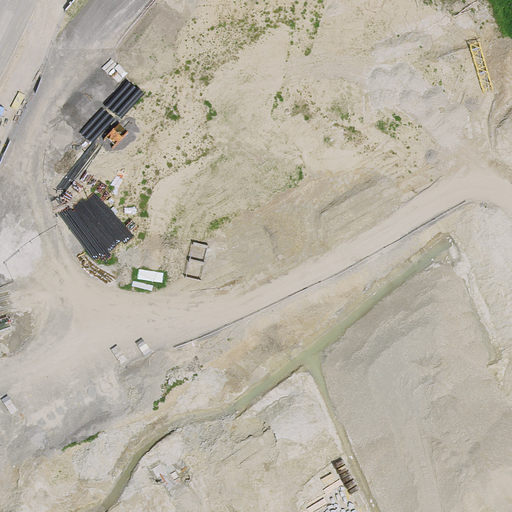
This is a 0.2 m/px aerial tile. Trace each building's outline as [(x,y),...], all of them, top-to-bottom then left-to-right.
[(262,0),(236,10),(187,28),(213,102),(265,79),(296,66),(311,59),(342,49),(362,42),(375,37),(396,30),(448,12),(445,5),(443,0),(262,0)] [(32,37),(21,32),(14,45),(8,58),(19,64),(32,37)] [(383,127),(349,147),(389,217),(404,209),(473,170),(497,156),(481,126),(459,88),(458,89),(444,97),(442,92),(417,107),(413,109),(416,114),(409,118),(403,122),(386,132),(383,127)] [(307,173),(287,185),(326,254),(328,253),(356,235),(358,234),(370,227),(386,218),(389,217),(349,147),(348,148),(350,153),(324,169),(316,174),(310,178),(307,173)] [(198,245),(183,254),(205,293),(222,322),(246,307),(313,263),(326,254),(287,185),(253,205),(256,210),(232,224),(226,228),(224,223),(220,225),(195,240),(198,245)] [(412,347),(375,362),(402,437),(511,399),(511,374),(508,364),(493,322),(492,323),(477,329),(475,323),(448,334),(444,335),(446,341),(439,343),(431,346),(414,353),(412,347)] [(330,379),(308,388),(334,463),(337,462),(369,448),(402,437),(375,362),(373,362),(375,368),(344,379),(337,382),(331,384),(330,379)] [(210,431),(193,437),(219,511),(221,511),(269,491),(319,469),(334,463),(308,388),(271,402),(273,407),(255,413),(247,417),(241,419),(239,414),(234,416),(208,426),(210,431)] [(66,499),(43,511),(116,511),(98,480),(66,499)] [(484,498),(460,511),(511,511),(511,487),(510,488),(486,502),(484,498)]
